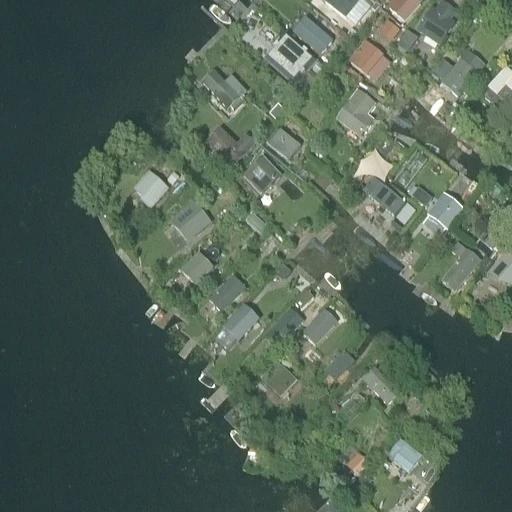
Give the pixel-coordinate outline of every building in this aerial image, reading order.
[(360,0),(331,0),(328,5),(346,18),(361,1),(360,0)] [(405,23),(419,5),(412,0),(399,0),(390,11),(405,23)] [(439,49),(456,26),(451,23),(457,15),(442,5),(436,13),(432,10),(416,34),(439,49)] [(307,22),(294,36),(316,55),(329,41),(307,22)] [(380,35),(395,41),(401,29),(386,22),(380,35)] [(423,59),(431,47),(407,33),(399,45),(423,59)] [(284,43),(266,63),(291,86),(310,65),(284,43)] [(366,46),(351,65),(368,79),(383,61),(366,46)] [(461,63),(443,85),(460,98),(478,77),(461,63)] [(213,76),(201,88),(226,115),(245,97),(231,82),(224,88),(213,76)] [(511,88),(499,77),(490,88),(497,93),(489,101),(497,109),(504,101),(510,105),(511,103),(511,88)] [(357,95),(335,124),(359,143),(373,124),(367,120),(375,108),(357,95)] [(221,132),(207,145),(233,171),(256,149),(246,140),(238,148),(221,132)] [(279,136),(267,150),(287,166),(299,152),(279,136)] [(262,162),(242,181),(259,200),(279,180),(262,162)] [(147,177),(132,194),(151,213),(167,195),(147,177)] [(374,182),(365,193),(396,217),(404,207),(374,182)] [(448,234),(464,213),(443,198),(427,218),(429,220),(423,228),(440,240),(446,232),(448,234)] [(194,205),(171,225),(188,244),(211,224),(194,205)] [(511,222),(506,217),(480,243),(493,254),(511,235),(511,222)] [(511,253),(496,276),(509,284),(511,279),(511,253)] [(468,254),(443,285),(458,298),(484,267),(468,254)] [(213,271),(199,256),(182,272),(196,286),(213,271)] [(221,314),(244,291),(233,280),(210,304),(221,314)] [(244,308),(222,330),(237,345),(259,323),(244,308)] [(289,312),(263,340),(277,353),(303,326),(289,312)] [(316,347),(337,325),(325,314),(305,336),(316,347)] [(345,357),(328,373),(335,381),(352,365),(345,357)] [(276,368),(260,384),(279,403),(295,386),(276,368)] [(390,407),(404,393),(388,378),(385,381),(375,371),(365,380),(390,407)] [(401,442),(388,458),(410,475),(423,458),(401,442)] [(358,457),(346,468),(356,479),(368,467),(358,457)]
